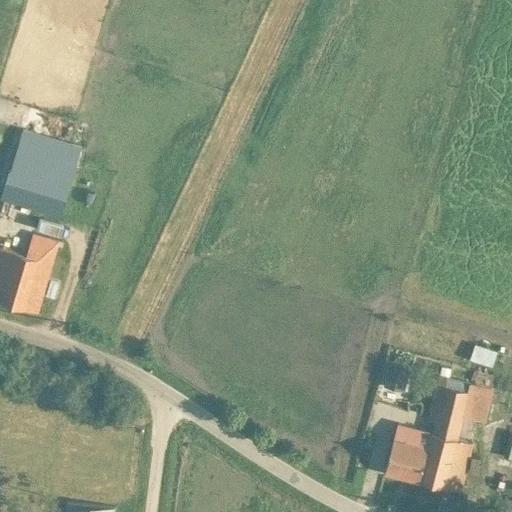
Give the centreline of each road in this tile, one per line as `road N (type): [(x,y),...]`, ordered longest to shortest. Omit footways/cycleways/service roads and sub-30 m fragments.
road 1 (unclassified): [(364,511),(168,391)]
road 2 (unclassified): [(168,391),(81,347),(0,322)]
road 3 (unclassified): [(168,391),(154,511)]
